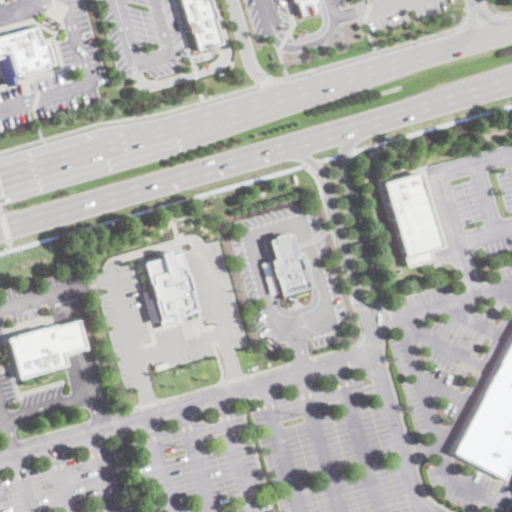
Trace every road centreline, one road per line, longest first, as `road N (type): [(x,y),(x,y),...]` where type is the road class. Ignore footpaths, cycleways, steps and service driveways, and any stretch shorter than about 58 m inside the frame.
road 1 (primary): [(0,228),(511,79)]
road 2 (primary): [(511,33),(0,180)]
